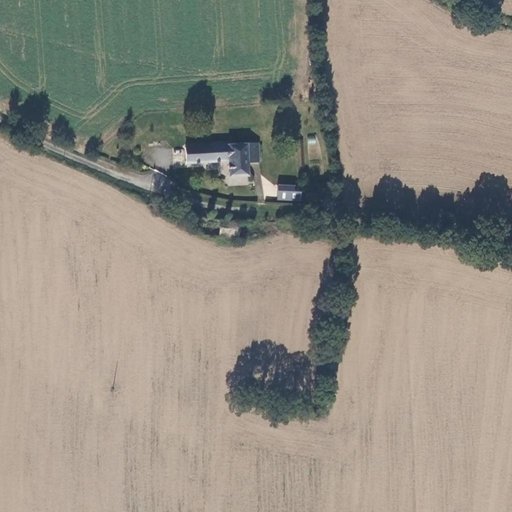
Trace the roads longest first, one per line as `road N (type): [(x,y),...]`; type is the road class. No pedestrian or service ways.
road 1 (track): [(165,190),(221,209),(473,226),(511,237)]
road 2 (unclassified): [(0,116),(165,190)]
